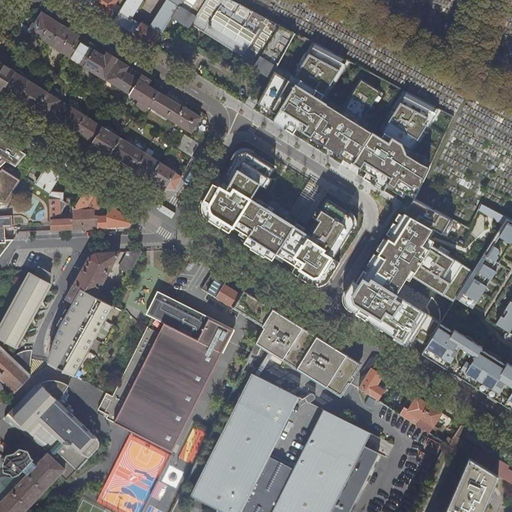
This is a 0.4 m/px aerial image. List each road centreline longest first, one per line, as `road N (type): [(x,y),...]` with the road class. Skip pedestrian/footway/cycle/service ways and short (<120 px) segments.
road 1 (residential): [(321,312),(368,234),(369,206),(221,118)]
road 2 (residential): [(511,430),(321,312)]
road 3 (residential): [(221,118),(214,106),(41,0)]
road 4 (residential): [(173,219),(0,109)]
road 5 (residential): [(321,312),(173,219)]
road 6 (residential): [(39,356),(41,333),(83,242)]
